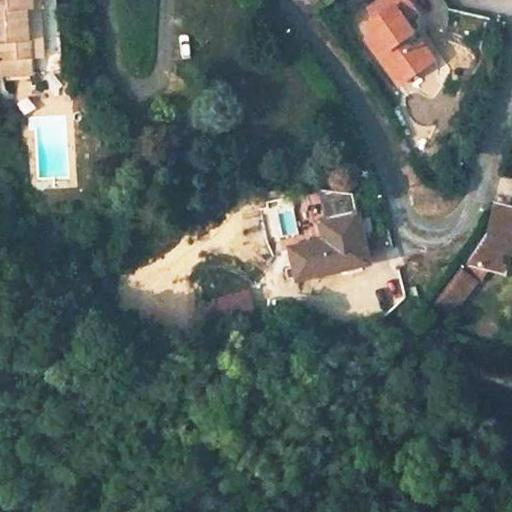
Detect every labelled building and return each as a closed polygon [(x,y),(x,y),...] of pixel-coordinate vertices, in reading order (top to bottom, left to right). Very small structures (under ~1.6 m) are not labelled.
[(0,0),(0,40),(28,45),(31,0),(0,0)] [(363,31),(393,82),(428,62),(414,38),(408,30),(418,23),(411,12),(419,7),(414,0),(379,0),(374,3),(379,12),(369,18),(373,24),(374,26),(363,31)] [(440,0),(418,0),(423,10),(441,1),(440,0)] [(414,38),(428,62),(438,56),(418,23),(408,30),(414,38)] [(28,45),(0,40),(0,57),(25,61),(28,45)] [(511,201),(488,195),(488,216),(464,258),(490,265),(506,268),(511,253),(511,201)] [(359,209),(315,218),(319,238),(285,245),(291,278),(327,271),(354,264),(363,259),(366,254),(366,242),(359,209)] [(460,266),(437,301),(457,314),(480,279),(460,266)]
